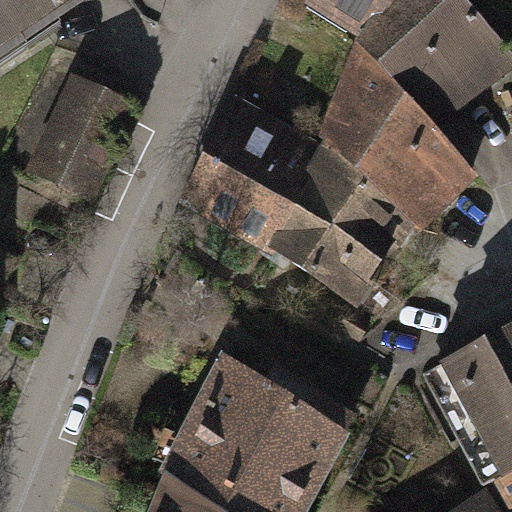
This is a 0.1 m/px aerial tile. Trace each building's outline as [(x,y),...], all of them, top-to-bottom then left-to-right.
[(0,0),(0,54),(76,3),(73,0),(0,0)] [(322,0),(372,30),(362,54),(445,139),(479,112),(511,86),(511,53),(464,0),(322,0)] [(247,107),(184,209),(363,318),(456,220),(488,187),(445,139),(362,54),(324,154),(247,107)] [(19,153),(92,188),(136,99),(63,64),(19,153)] [(496,486),(451,511),(511,511),(511,309),(424,360),(496,486)] [(321,511),(358,442),(368,425),(283,373),(273,389),(239,369),(205,428),(172,485),(162,511),(321,511)]
